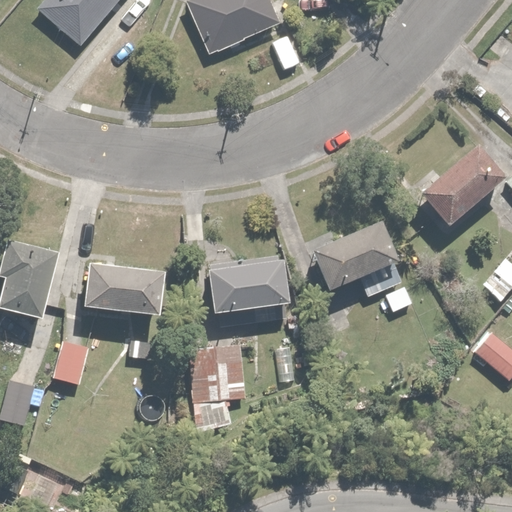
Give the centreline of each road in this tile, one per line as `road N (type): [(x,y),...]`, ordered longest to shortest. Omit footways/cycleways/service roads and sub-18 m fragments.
road 1 (residential): [(0,105),(60,137),(138,157),(218,155),(296,132),(371,90),(449,0)]
road 2 (residential): [(289,511),(341,502),(469,511)]
